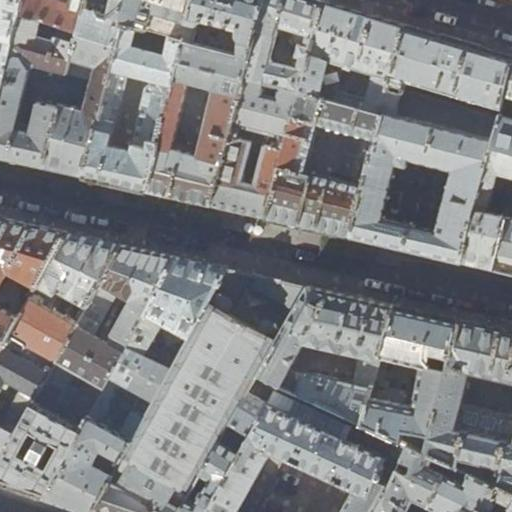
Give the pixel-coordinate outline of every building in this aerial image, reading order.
[(3,0),(2,7),(20,12),(23,0),(3,0)] [(23,0),(20,12),(20,15),(77,32),(84,7),(85,0),(23,0)] [(84,7),(77,32),(116,44),(122,23),(127,0),(110,0),(108,13),(84,7)] [(127,0),(122,23),(182,39),(192,0),(127,0)] [(192,0),(182,39),(147,191),(172,197),(211,206),(229,128),(244,78),(263,0),(192,0)] [(279,86),(299,91),(323,1),(321,0),(263,0),(244,78),(266,83),(279,86)] [(407,25),(360,11),(323,1),(299,91),(311,95),(382,115),(389,87),(407,25)] [(0,97),(20,15),(20,12),(2,7),(0,6),(0,97)] [(77,32),(20,15),(0,97),(0,157),(14,161),(83,177),(116,44),(77,32)] [(122,23),(116,44),(83,177),(111,183),(147,191),(182,39),(122,23)] [(407,25),(389,87),(405,92),(408,80),(502,107),(505,96),(511,70),(511,56),(462,42),(407,25)] [(511,117),(500,115),(498,119),(492,146),(511,151),(511,70),(505,96),(511,97),(511,117)] [(244,78),(229,128),(211,206),(239,212),(266,218),(295,107),(299,91),(279,86),(276,98),(263,95),(266,83),(244,78)] [(372,149),(351,238),(395,248),(407,251),(461,263),(492,146),(498,119),(405,92),(389,87),(382,115),(375,149),(372,149)] [(306,110),(295,107),(266,218),(308,228),(351,238),(372,149),(375,149),(382,115),(311,95),(306,110)] [(468,264),(494,270),(509,218),(487,212),(499,173),(511,176),(511,151),(492,146),(461,263),(468,264)] [(511,206),(509,218),(494,270),(511,274),(511,206)] [(0,237),(10,219),(0,216),(0,237)] [(0,336),(6,339),(20,317),(0,305),(0,284),(7,272),(36,288),(68,232),(39,225),(10,219),(0,237),(0,336)] [(95,238),(68,232),(36,288),(20,317),(6,339),(4,344),(53,369),(78,325),(48,309),(57,294),(55,293),(58,289),(79,301),(79,312),(74,319),(79,322),(124,245),(95,238)] [(124,245),(79,322),(78,325),(53,369),(35,401),(82,428),(111,376),(175,256),(147,250),(124,245)] [(204,263),(175,256),(111,376),(156,400),(228,268),(227,267),(226,268),(204,263)] [(179,511),(187,498),(201,473),(219,441),(230,423),(309,286),(307,286),(307,287),(267,278),(229,269),(229,268),(228,268),(156,400),(94,511),(179,511)] [(230,423),(251,434),(269,403),(279,385),(362,423),(395,305),(345,294),(309,286),(230,423)] [(395,305),(362,423),(402,441),(404,430),(430,435),(447,368),(429,364),(431,353),(450,356),(460,320),(414,309),(395,305)] [(457,466),(459,457),(498,467),(494,483),(511,491),(511,331),(510,331),(460,320),(450,356),(447,368),(430,435),(426,452),(449,463),(457,466)] [(4,344),(0,350),(0,464),(11,442),(35,401),(53,369),(4,344)] [(86,511),(87,511),(94,511),(156,400),(111,376),(82,428),(45,497),(76,508),(86,511)] [(0,481),(45,497),(82,428),(35,401),(11,442),(0,464),(0,481)] [(241,452),(208,511),(376,511),(383,501),(371,495),(388,458),(269,403),(251,434),(241,452)] [(208,511),(241,452),(219,441),(201,473),(210,479),(204,490),(202,489),(196,502),(187,498),(179,511),(208,511)] [(423,511),(449,463),(426,452),(409,445),(383,501),(376,511),(423,511)] [(476,511),(491,482),(457,466),(449,463),(423,511),(476,511)] [(503,511),(491,482),(476,511),(503,511)] [(511,511),(511,491),(494,483),(491,482),(503,511),(511,511)]
